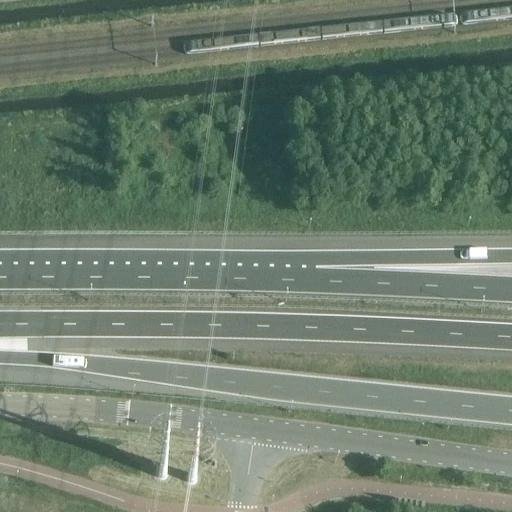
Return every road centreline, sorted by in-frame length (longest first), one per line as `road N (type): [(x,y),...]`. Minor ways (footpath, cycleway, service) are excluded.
road 1 (motorway): [(0,354),(511,411)]
road 2 (motorway): [(0,324),(511,337)]
road 3 (motorway): [(315,281),(0,278)]
road 4 (secondary): [(250,426),(511,463)]
road 5 (secondary): [(0,409),(250,426)]
road 6 (motorway): [(511,261),(315,281)]
road 7 (motorway): [(511,290),(315,281)]
